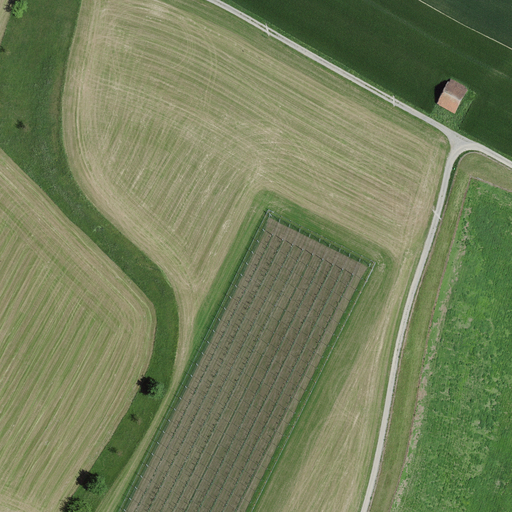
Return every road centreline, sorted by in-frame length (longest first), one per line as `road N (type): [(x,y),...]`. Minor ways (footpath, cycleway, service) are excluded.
road 1 (motorway): [(511,354),(265,436),(0,499)]
road 2 (track): [(362,511),(421,261),(463,136)]
road 3 (track): [(212,0),(463,136)]
road 4 (motorway): [(275,511),(511,432)]
